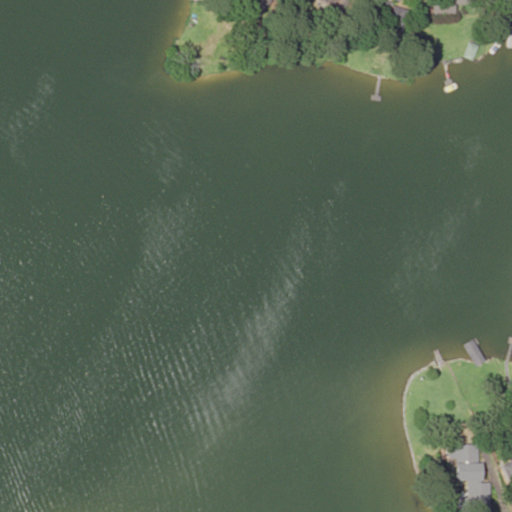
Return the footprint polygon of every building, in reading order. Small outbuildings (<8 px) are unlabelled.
[(450,0),(430,0),(430,17),(450,17),(450,0)] [(403,9),(368,3),(364,27),(399,33),(403,9)] [(511,25),(502,25),(502,50),(511,50),(511,25)] [(473,366),(482,361),(469,339),(460,345),(473,366)] [(447,481),(477,481),(477,444),(447,444),(447,481)] [(510,487),(511,486),(511,460),(500,466),(510,487)]
